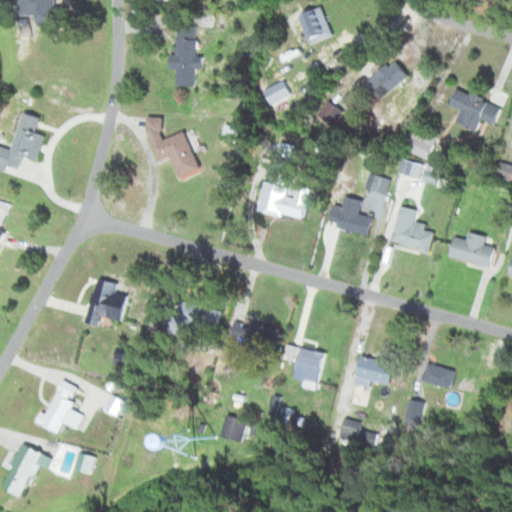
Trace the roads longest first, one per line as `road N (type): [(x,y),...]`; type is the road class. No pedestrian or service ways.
road 1 (residential): [(511,333),(85,216)]
road 2 (residential): [(85,216),(119,70),(120,0)]
road 3 (residential): [(0,369),(85,216)]
